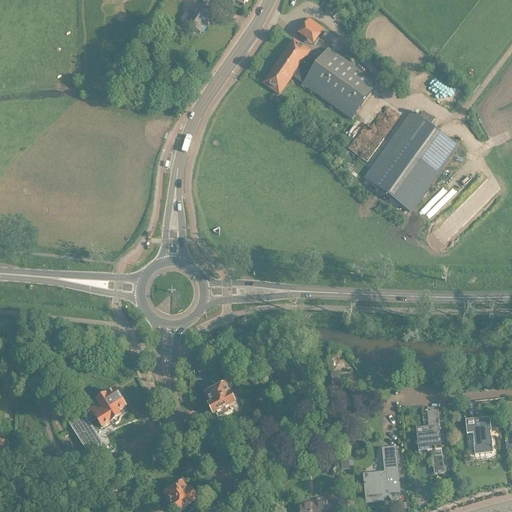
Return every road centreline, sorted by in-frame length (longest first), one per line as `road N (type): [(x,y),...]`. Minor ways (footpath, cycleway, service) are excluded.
road 1 (secondary): [(203,289),(511,295)]
road 2 (secondary): [(172,261),(186,131),(269,0)]
road 3 (tertiary): [(242,511),(173,406),(164,363),(168,324)]
road 4 (secondary): [(0,274),(139,288)]
